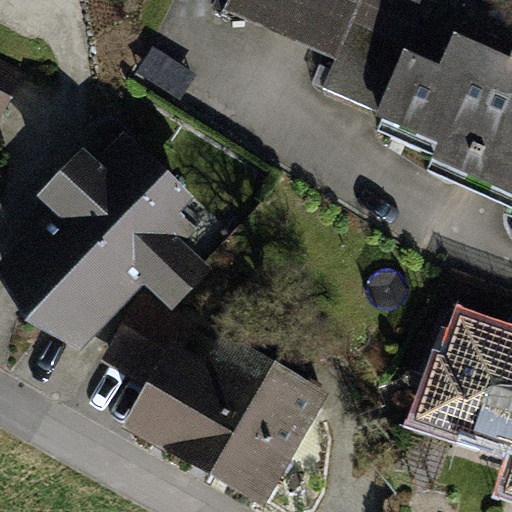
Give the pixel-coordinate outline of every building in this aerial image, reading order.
[(225,0),(220,12),(334,61),(352,23),(408,48),(429,0),(225,0)] [(511,189),(511,50),(460,28),(444,64),(408,48),(352,23),(334,61),(321,94),(472,154),(466,169),(511,189)] [(0,110),(2,112),(22,75),(0,63),(0,110)] [(17,255),(95,329),(144,278),(169,302),(201,269),(175,245),(184,236),(167,220),(184,202),(129,150),(112,167),(106,161),(96,172),(85,162),(48,200),(59,211),(17,255)] [(114,350),(162,378),(175,357),(192,326),(144,298),(114,350)] [(501,439),(511,407),(511,346),(467,331),(453,372),(445,370),(429,414),(501,439)] [(162,378),(135,425),(214,471),(271,372),(227,347),(209,377),(175,357),(162,378)] [(315,398),(271,372),(214,471),(258,497),(315,398)] [(511,407),(501,439),(511,442),(511,407)]
